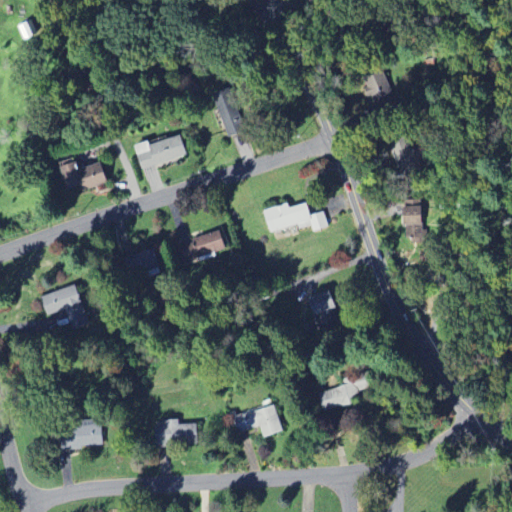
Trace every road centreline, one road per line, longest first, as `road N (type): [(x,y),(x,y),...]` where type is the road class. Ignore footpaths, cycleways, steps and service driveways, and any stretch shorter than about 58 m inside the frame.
road 1 (residential): [(428,360),(447,251),(499,110),(487,35),(460,0),(270,17)]
road 2 (tertiary): [(255,0),(315,95),(398,311),(452,389),(511,442)]
road 3 (residential): [(480,417),(397,465),(104,489),(22,504)]
road 4 (residential): [(335,141),(0,253)]
road 5 (residential): [(22,504),(24,511),(345,473)]
